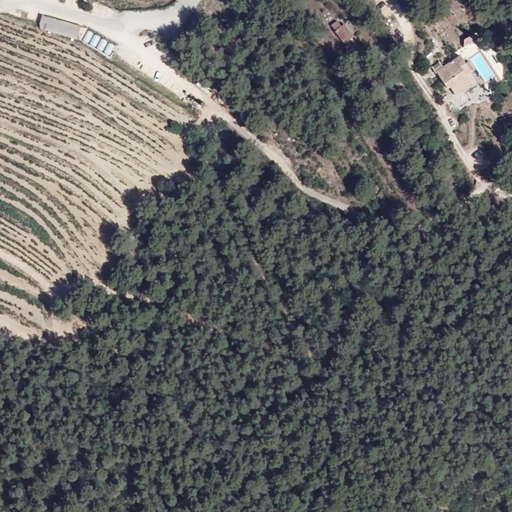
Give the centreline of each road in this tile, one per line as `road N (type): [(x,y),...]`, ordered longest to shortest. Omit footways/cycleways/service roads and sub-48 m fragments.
road 1 (track): [(222,111),(253,226),(272,273),(315,327),(315,342),(176,278),(89,266),(71,276),(65,310),(51,330),(29,340),(0,336)]
road 2 (unclassified): [(511,198),(478,196),(453,229),(383,224),(301,186),(222,111)]
